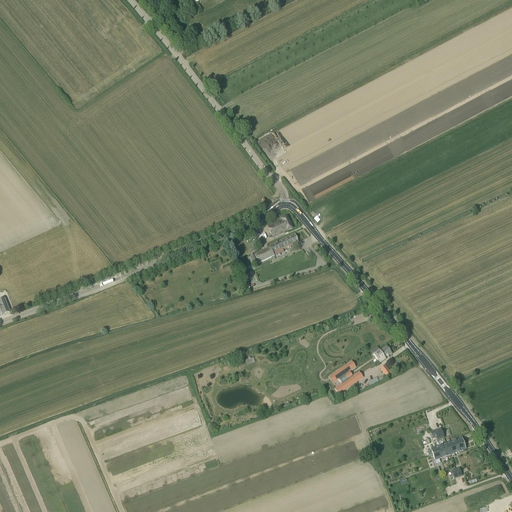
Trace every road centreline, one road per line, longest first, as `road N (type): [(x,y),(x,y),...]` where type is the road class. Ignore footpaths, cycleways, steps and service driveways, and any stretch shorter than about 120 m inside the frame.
road 1 (secondary): [(511,478),(394,323),(284,203)]
road 2 (secondary): [(0,323),(284,203)]
road 3 (tertiary): [(284,203),(283,189),(130,0)]
